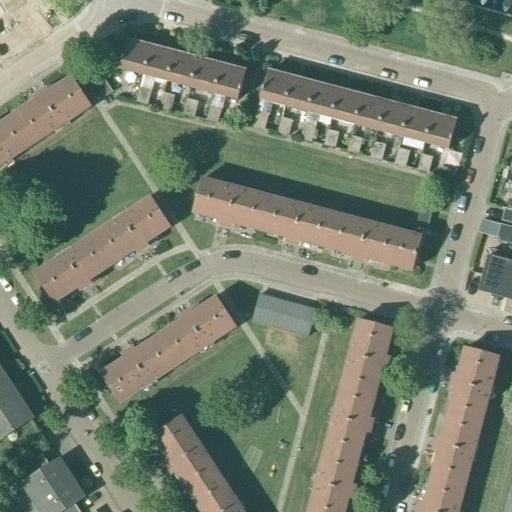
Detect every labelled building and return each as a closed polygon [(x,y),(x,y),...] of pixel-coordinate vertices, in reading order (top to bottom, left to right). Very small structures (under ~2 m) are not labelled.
[(144,77),(151,48),(127,42),(120,71),(144,77)] [(167,83),(175,54),(151,48),(144,77),(167,83)] [(191,89),(198,61),(175,54),(167,83),(191,89)] [(214,95),(222,67),(198,61),(191,89),(214,95)] [(222,67),(214,95),(238,102),(246,73),(222,67)] [(284,108),(292,79),(268,73),(260,102),(258,113),(254,128),(264,131),(268,117),(269,117),(272,105),(284,108)] [(71,78),(13,117),(33,147),(91,109),(71,78)] [(308,114),(315,85),(292,79),(284,108),(308,114)] [(105,99),(113,94),(105,80),(97,85),(105,99)] [(331,120),(339,92),(315,85),(308,114),(331,120)] [(147,106),(152,91),(141,88),(137,103),(147,106)] [(355,126),(362,98),(339,92),(331,120),(355,126)] [(170,112),(175,98),(164,94),(160,109),(170,112)] [(378,132),(386,104),(362,98),(355,126),(378,132)] [(194,118),(198,103),(188,100),(184,115),(194,118)] [(401,139),(409,110),(386,104),(378,132),(401,139)] [(217,124),(222,109),(211,107),(207,121),(217,124)] [(425,145),(432,116),(409,110),(401,139),(425,145)] [(432,116),(425,145),(449,151),(456,123),(432,116)] [(0,168),(33,147),(13,117),(0,125),(0,168)] [(289,137),(293,122),(282,119),(278,134),(289,137)] [(312,143),(316,129),(305,125),(301,139),(312,143)] [(335,149),(339,134),(328,131),(324,146),(335,149)] [(358,155),(362,140),(352,138),(348,152),(358,155)] [(382,161),(386,146),(375,144),(371,159),(382,161)] [(405,168),(410,153),(399,150),(395,165),(405,168)] [(428,173),(432,159),(422,156),(418,170),(428,173)] [(266,234),(276,199),(203,180),(193,215),(266,234)] [(170,229),(150,199),(92,237),(112,267),(170,229)] [(339,253),(348,219),(276,199),(266,234),(339,253)] [(511,223),(511,211),(505,209),(502,221),(511,223)] [(427,231),(431,214),(420,212),(416,228),(427,231)] [(16,237),(28,229),(18,213),(6,221),(16,237)] [(393,268),(402,233),(348,219),(339,253),(393,268)] [(511,244),(511,229),(501,226),(497,240),(511,244)] [(402,233),(393,268),(412,273),(421,238),(402,233)] [(112,267),(92,237),(35,275),(55,305),(112,267)] [(505,298),(511,269),(511,264),(499,261),(501,253),(492,251),(490,258),(488,258),(479,291),(505,298)] [(308,338),(315,311),(260,296),(252,323),(308,338)] [(235,329),(216,299),(158,337),(178,367),(235,329)] [(341,385),(376,395),(393,331),(358,322),(341,385)] [(178,367),(158,337),(101,375),(120,405),(178,367)] [(447,414),(482,423),(499,359),(464,350),(447,414)] [(0,441),(31,421),(0,374),(0,441)] [(359,458),(376,395),(341,385),(325,449),(359,458)] [(465,487),(482,423),(447,414),(431,477),(465,487)] [(190,496),(220,476),(182,418),(152,438),(190,496)] [(345,511),(359,458),(325,449),(308,511),(345,511)] [(36,503),(70,481),(58,462),(50,467),(43,457),(23,470),(30,481),(24,484),(36,503)] [(200,511),(243,511),(220,476),(190,496),(200,511)] [(457,511),(465,487),(431,477),(421,511),(457,511)] [(70,481),(36,503),(42,511),(78,511),(74,505),(82,500),(70,481)]
